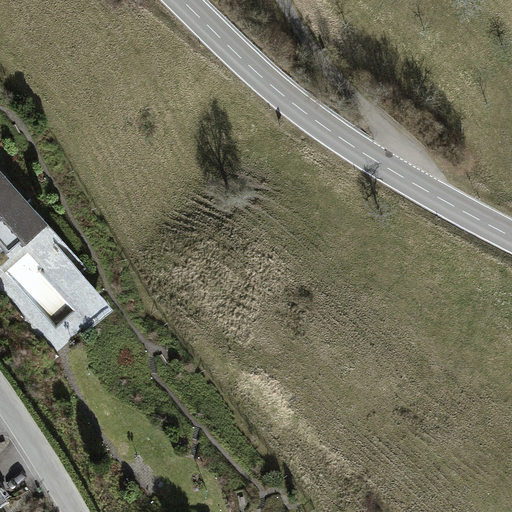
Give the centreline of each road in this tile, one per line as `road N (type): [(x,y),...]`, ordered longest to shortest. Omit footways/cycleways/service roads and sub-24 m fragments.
road 1 (secondary): [(181,0),(266,80),(357,149),(511,236)]
road 2 (residential): [(0,395),(74,511)]
